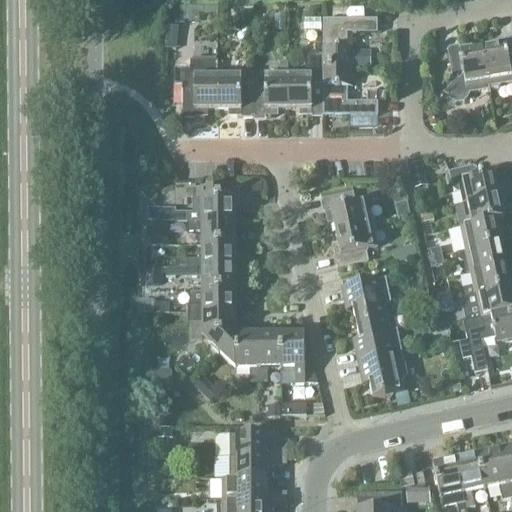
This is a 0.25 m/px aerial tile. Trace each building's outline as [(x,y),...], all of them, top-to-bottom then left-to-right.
[(323,71),(351,71),(351,57),(347,57),(347,37),(377,36),(377,23),(323,23),(323,57),(323,71)] [(166,29),(165,41),(176,41),(176,42),(177,30),(176,30),(166,29)] [(511,41),(496,44),(497,51),(483,53),(490,92),(499,91),(502,86),(511,84),(511,41)] [(490,92),(483,53),(470,55),(469,49),(447,52),(453,84),(453,85),(448,92),(449,100),(456,105),(464,104),(470,97),(469,95),(482,93),(490,92)] [(370,56),(353,57),(353,69),(370,69),(370,56)] [(324,87),(323,71),(323,57),(311,57),(306,62),(306,76),(301,76),(297,73),(288,73),(288,113),(302,112),(302,119),(324,119),(324,87)] [(204,113),(218,113),(218,73),(218,63),(189,63),(189,73),(175,73),(175,88),(183,88),(183,107),(183,120),(204,120),(204,113)] [(288,113),(288,73),(288,64),(279,64),(279,74),(276,77),(265,77),(265,84),(263,87),(253,88),(253,120),(275,119),(275,113),(288,113)] [(324,87),(324,119),(378,119),(378,105),(347,105),(347,85),(351,85),(351,71),(323,71),(324,87)] [(253,120),(253,88),(244,88),(242,85),(242,77),(230,77),(227,73),(218,73),(218,113),(232,113),(232,120),(253,120)] [(431,118),(428,123),(431,127),(436,127),(439,123),(436,118),(431,118)] [(423,165),(412,168),(414,179),(420,178),(425,171),(423,165)] [(464,207),(499,199),(494,177),(477,181),(474,169),(448,175),(452,191),(457,195),(461,194),(464,207)] [(187,226),(236,225),(235,202),(228,202),(228,192),(192,192),(187,217),(187,226)] [(336,236),(376,227),(374,218),(370,216),(367,205),(359,206),(355,205),(353,195),(322,202),(327,224),(333,222),(336,236)] [(496,224),(496,225),(504,223),(499,199),(464,207),(468,230),(496,224)] [(187,215),(175,215),(175,226),(187,226),(187,217),(187,215)] [(421,226),(434,223),(432,215),(419,217),(421,226)] [(501,246),(496,225),(496,224),(468,230),(461,231),(465,253),(465,254),(501,246)] [(202,248),(236,248),(236,225),(187,226),(187,235),(202,235),(202,248)] [(168,226),(151,226),(151,237),(168,237),(168,226)] [(376,227),(336,236),(339,249),(333,251),(337,272),(369,265),(367,256),(369,253),(377,251),(375,240),(377,236),(376,227)] [(466,277),(470,276),(506,268),(501,246),(465,254),(465,253),(457,255),(458,262),(461,264),(464,264),(466,277)] [(187,262),(175,261),(175,270),(187,270),(188,271),(236,271),(236,248),(202,248),(202,262),(187,262)] [(405,251),(408,263),(418,261),(414,248),(405,251)] [(429,262),(442,259),(440,251),(428,254),(429,262)] [(442,259),(429,262),(431,270),(444,268),(442,259)] [(465,301),(511,291),(506,268),(470,276),(473,290),(464,292),(465,301)] [(236,294),(236,271),(188,271),(188,280),(203,280),(203,294),(236,294)] [(159,272),(146,272),(146,286),(160,286),(159,272)] [(356,328),(388,321),(386,311),(388,307),(391,306),(386,282),(341,291),(346,315),(353,313),(356,328)] [(511,291),(465,301),(461,301),(465,324),(511,313),(511,293),(511,291)] [(202,297),(188,297),(188,317),(236,317),(236,294),(203,294),(202,297)] [(439,306),(451,303),(450,296),(438,298),(439,306)] [(451,303),(439,306),(441,315),(453,312),(451,303)] [(152,305),(139,305),(139,316),(152,316),(152,305)] [(501,344),(511,341),(511,325),(510,315),(480,322),(480,321),(465,324),(462,325),(467,344),(459,346),(463,363),(471,361),(475,378),(488,374),(481,345),(500,340),(501,344)] [(219,356),(241,334),(236,329),(236,317),(188,317),(188,326),(203,326),(203,341),(219,356)] [(358,366),(402,356),(397,333),(394,333),(390,330),(388,321),(356,328),(359,342),(353,344),(358,366)] [(259,387),(259,339),(246,339),(241,334),(219,356),(235,372),(250,372),(250,387),(259,387)] [(281,339),(281,372),(282,387),(305,387),(305,338),(281,339)] [(268,372),(281,372),(281,339),(259,339),(259,387),(268,387),(268,372)] [(402,356),(358,366),(363,389),(369,387),(373,403),(385,400),(390,403),(393,398),(395,397),(404,395),(402,385),(405,380),(407,380),(402,356)] [(172,379),(147,379),(147,392),(172,391),(172,379)] [(196,389),(195,390),(202,397),(203,396),(210,389),(204,382),(196,389)] [(459,383),(451,385),(454,396),(462,394),(459,383)] [(404,395),(395,397),(397,409),(408,407),(405,395),(404,395)] [(282,419),(306,419),(306,407),(282,407),(282,419)] [(322,407),(313,407),(313,419),(325,419),(322,407)] [(280,410),(269,410),(269,419),(280,419),(280,410)] [(171,431),(158,431),(159,440),(171,440),(171,431)] [(229,460),(287,460),(287,452),(267,452),(267,438),(229,438),(229,460)] [(511,452),(500,455),(511,502),(511,501),(511,452)] [(502,504),(511,502),(500,455),(478,460),(485,492),(499,489),(502,504)] [(229,482),(267,482),(267,469),(287,469),(287,460),(229,460),(229,482)] [(485,492),(478,460),(456,464),(466,511),(475,510),(472,495),(485,492)] [(456,464),(433,469),(442,511),(456,507),(457,511),(466,511),(456,464)] [(401,492),(414,489),(411,474),(398,477),(401,492)] [(423,476),(416,477),(420,493),(426,491),(423,476)] [(267,495),(267,482),(229,482),(220,482),(220,504),(287,503),(287,495),(267,495)] [(430,493),(406,494),(406,496),(406,507),(430,507),(430,493)] [(405,511),(406,507),(406,496),(378,497),(378,511),(405,511)] [(220,511),(267,511),(287,511),(287,503),(220,504),(220,511)]
